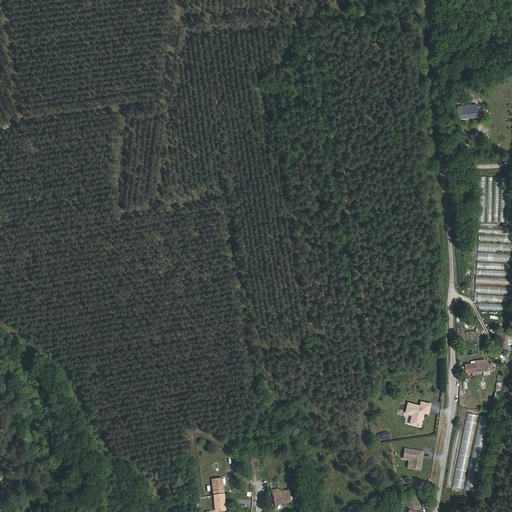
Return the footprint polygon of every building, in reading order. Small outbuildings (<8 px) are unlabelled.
[(477,105),(465,107),(458,107),(459,118),(479,116),(477,105)] [(509,295),(511,279),(500,278),(497,276),(494,281),(497,283),(494,288),(491,287),(489,286),(490,281),(492,282),(493,277),(491,280),(487,277),(482,286),(477,286),(476,291),(482,294),(481,298),(492,300),(492,299),(497,302),(508,303),(509,295)] [(511,340),(511,333),(498,332),(498,340),(511,342),(511,340)] [(466,364),(467,373),(489,370),(488,359),(482,359),(483,360),(475,361),(475,363),(466,364)] [(408,404),(405,414),(412,416),(411,420),(413,420),(412,426),(420,428),(423,418),(421,416),(422,413),(424,413),(428,414),(430,405),(421,403),(420,407),(408,404)] [(422,456),(423,452),(404,449),(403,458),(412,460),(411,463),(410,468),(420,469),(422,459),(420,459),(421,456),(422,456)] [(221,479),(212,480),(214,496),(223,495),(221,479)] [(278,490),(272,491),(276,505),(290,502),(288,491),(279,493),(278,490)] [(223,495),(214,496),(216,511),(226,510),(223,495)] [(410,509),(409,511),(419,511),(421,507),(414,498),(411,497),(405,502),(410,509)]
